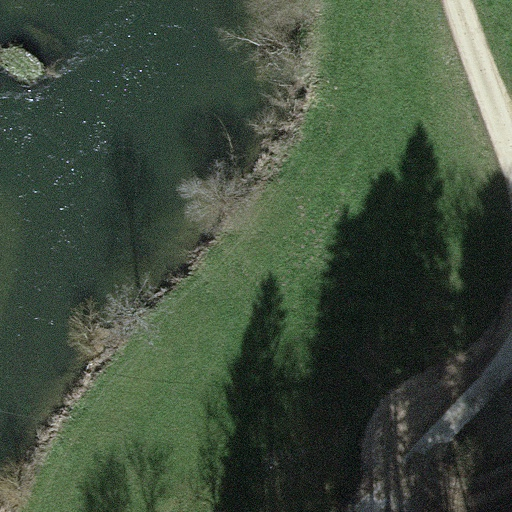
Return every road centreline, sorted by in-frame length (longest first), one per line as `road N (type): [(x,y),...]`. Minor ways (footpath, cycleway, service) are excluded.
road 1 (unclassified): [(511,312),(468,377),(336,511)]
road 2 (track): [(511,447),(341,507)]
road 3 (unclassified): [(456,0),(511,151)]
